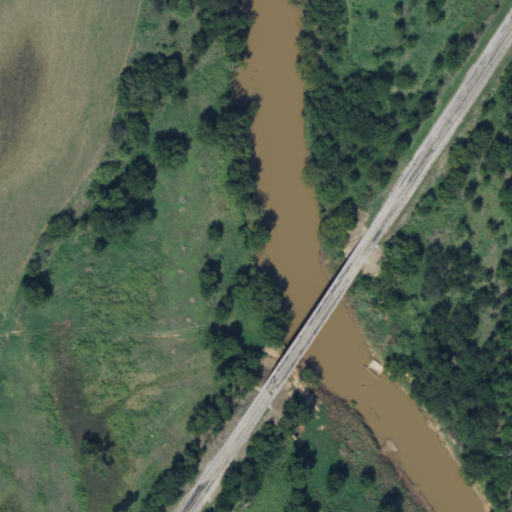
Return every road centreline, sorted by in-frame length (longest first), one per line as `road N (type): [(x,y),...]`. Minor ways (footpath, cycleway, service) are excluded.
road 1 (tertiary): [(511,25),(370,241)]
road 2 (tertiary): [(370,241),(268,396)]
road 3 (tertiary): [(268,396),(186,511)]
